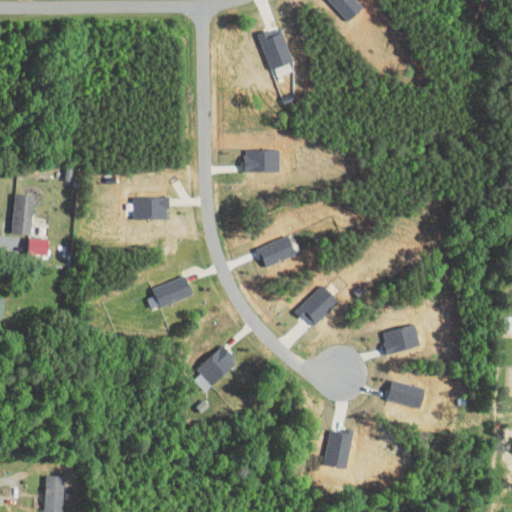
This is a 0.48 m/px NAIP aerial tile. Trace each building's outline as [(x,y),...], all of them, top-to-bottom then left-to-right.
[(323,0),(338,15),(353,1),(351,0),(323,0)] [(235,164),(268,163),(267,142),(235,143),(235,164)] [(23,188),(3,187),(0,226),(21,228),(23,188)] [(122,190),(122,212),(156,211),(155,190),(122,190)] [(285,249),(279,229),(247,239),(253,258),(285,249)] [(38,247),(39,232),(18,231),(17,246),(38,247)] [(149,300),(182,287),(175,268),(141,281),(149,300)] [(329,294),(312,276),(285,302),(301,320),(329,294)] [(377,347),(410,338),(404,316),(371,326),(377,347)] [(227,354),(211,337),(185,362),(201,379),(227,354)] [(381,373),(376,392),(409,402),(414,383),(381,373)] [(334,461),(342,427),(319,422),(311,456),(334,461)] [(51,506),(52,469),(34,468),(33,505),(51,506)]
